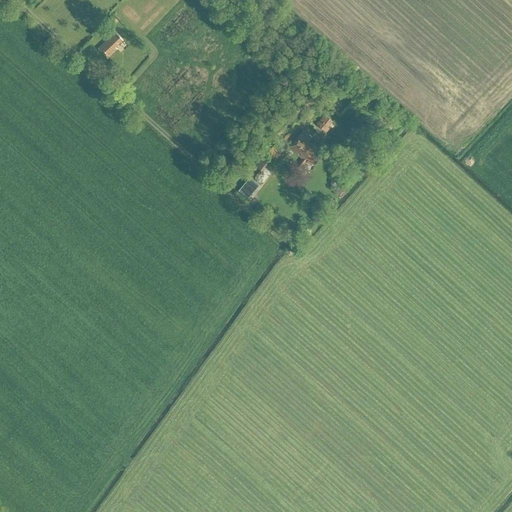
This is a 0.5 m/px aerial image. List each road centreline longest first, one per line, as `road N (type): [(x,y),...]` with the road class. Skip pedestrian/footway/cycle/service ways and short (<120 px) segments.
road 1 (track): [(289,248),(11,0)]
road 2 (track): [(289,248),(511,444)]
